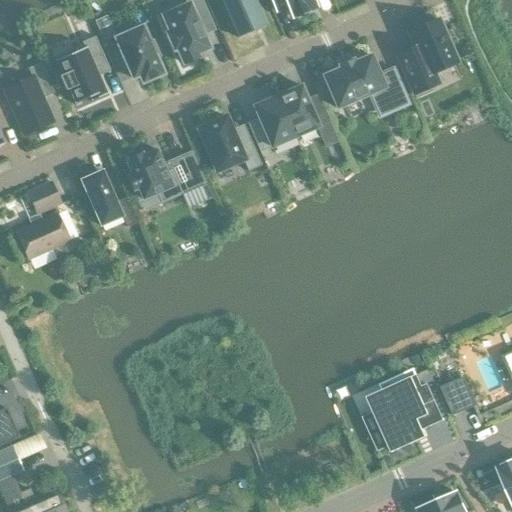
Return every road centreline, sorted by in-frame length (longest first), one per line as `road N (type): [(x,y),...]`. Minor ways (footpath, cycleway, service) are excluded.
road 1 (residential): [(0,184),(414,0)]
road 2 (residential): [(322,511),(511,431)]
road 3 (residential): [(82,511),(26,377)]
